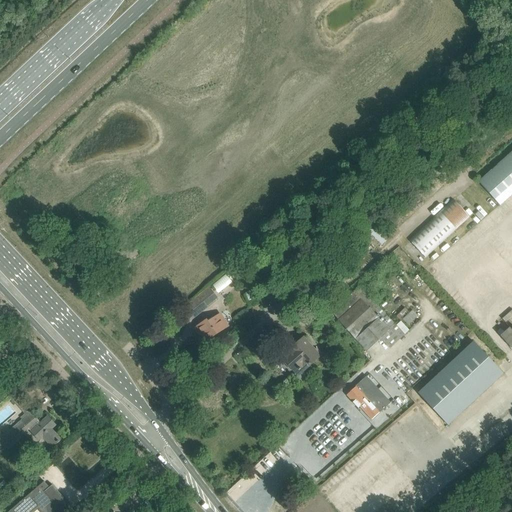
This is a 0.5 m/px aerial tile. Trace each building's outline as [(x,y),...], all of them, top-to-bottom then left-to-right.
[(500,206),(511,194),(511,151),(478,182),(500,206)] [(456,202),(411,242),(424,257),(469,217),(456,202)] [(360,287),(331,312),(366,350),(380,338),(390,348),(404,335),(360,287)] [(209,288),(179,312),(189,323),(218,300),(209,288)] [(412,310),(402,320),(407,325),(417,316),(412,310)] [(220,315),(208,322),(207,320),(198,326),(207,340),(227,327),(220,315)] [(511,329),(511,330),(509,328),(506,330),(500,336),(511,348),(511,329)] [(295,372),(306,362),(309,365),(320,356),(303,338),(289,351),(290,352),(283,358),(295,372)] [(473,342),(418,393),(448,426),(503,374),(473,342)] [(369,401),(356,387),(347,395),(358,408),(359,406),(372,420),(379,413),(375,407),(380,402),(374,396),(369,401)] [(56,453),(65,445),(60,440),(60,439),(51,429),(55,425),(47,417),(40,423),(29,411),(21,418),(23,420),(3,437),(0,433),(0,453),(0,454),(28,429),(31,432),(31,433),(39,441),(43,438),(56,453)] [(4,479),(0,482),(0,487),(3,491),(9,486),(4,479)] [(49,487),(44,481),(8,511),(27,511),(38,502),(46,511),(69,511),(70,511),(65,506),(68,503),(67,502),(66,502),(67,503),(66,504),(51,487),(52,486),(53,487),(54,486),(52,485),(49,487)]
